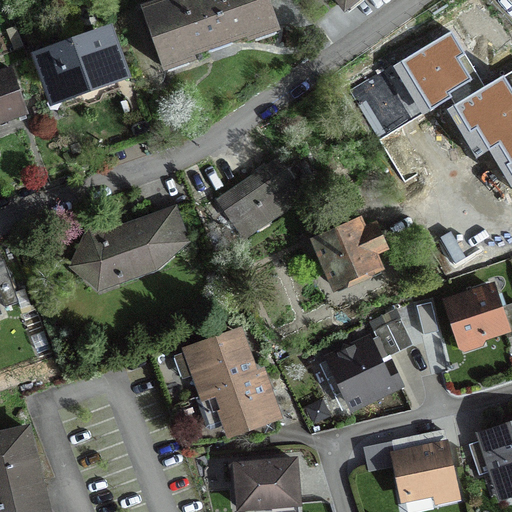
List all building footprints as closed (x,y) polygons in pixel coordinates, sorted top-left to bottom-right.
[(248,39),(276,29),(265,0),(185,0),(169,6),(168,3),(142,12),(161,69),(190,59),(188,54),(246,34),(248,39)] [(96,82),(114,75),(101,37),(44,58),(57,96),(75,89),(81,92),(93,87),(96,82)] [(390,107),(441,86),(430,58),(403,69),(405,72),(380,82),(390,107)] [(0,124),(24,115),(8,71),(0,73),(0,124)] [(275,211),(299,195),(276,161),(217,202),(231,222),(266,198),(275,211)] [(420,236),(440,267),(511,247),(511,201),(467,215),(469,221),(420,236)] [(173,212),(158,217),(103,237),(88,233),(71,268),(99,291),(120,283),(119,281),(155,268),(184,243),(173,212)] [(371,255),(382,250),(373,228),(361,233),(357,224),(313,244),(333,289),(377,270),(371,255)] [(481,338),(504,331),(490,290),(446,304),(459,345),(481,338)] [(372,333),(384,360),(412,347),(399,320),(372,333)] [(229,432),(273,416),(262,388),(258,376),(251,379),(247,367),(236,336),(188,353),(203,396),(214,392),(229,432)] [(388,367),(380,371),(367,342),(351,350),(342,347),(339,355),(328,361),(335,377),(327,381),(335,396),(343,392),(351,408),(397,386),(388,367)] [(511,426),(510,428),(496,432),(481,437),(482,441),(467,446),(477,477),(493,472),(500,494),(511,490),(511,426)] [(0,511),(44,511),(25,431),(0,437),(0,511)] [(441,433),(392,443),(403,498),(450,488),(442,449),(445,449),(441,433)] [(271,511),(271,507),(297,505),(293,462),(234,467),(238,510),(253,508),(253,511),(271,511)]
